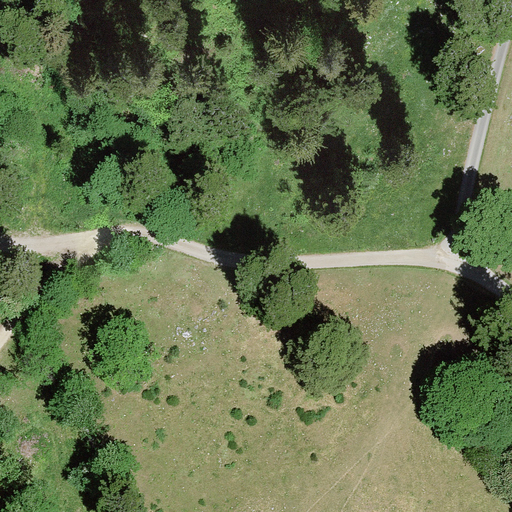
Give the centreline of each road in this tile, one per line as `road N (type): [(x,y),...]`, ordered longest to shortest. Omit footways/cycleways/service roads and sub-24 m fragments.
road 1 (track): [(232,258),(131,234),(0,251)]
road 2 (track): [(457,261),(511,33)]
road 3 (track): [(457,261),(232,258)]
